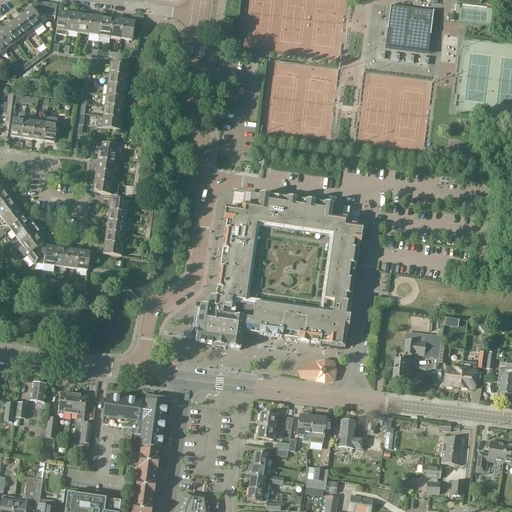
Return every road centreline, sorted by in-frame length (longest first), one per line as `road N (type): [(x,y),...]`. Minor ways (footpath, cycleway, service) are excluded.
road 1 (tertiary): [(141,372),(149,314),(195,275),(204,213),(191,88),(200,17)]
road 2 (secondary): [(511,420),(185,377)]
road 3 (residential): [(77,235),(81,211),(73,200),(41,196),(43,171),(35,160),(0,155)]
road 4 (tertiary): [(167,511),(185,377)]
road 5 (residential): [(200,17),(78,0)]
